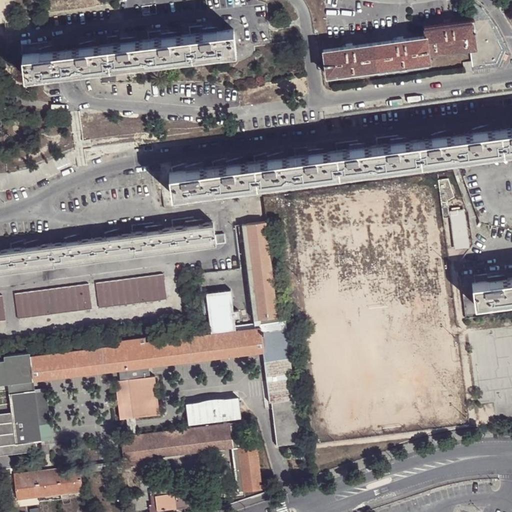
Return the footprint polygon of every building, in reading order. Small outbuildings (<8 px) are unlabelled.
[(465,72),(499,68),(507,51),(501,37),(493,24),(484,11),(482,9),(473,2),(467,3),(470,23),(473,22),(476,47),(472,47),(473,62),(463,63),(465,72)] [(466,48),(472,47),(476,47),(473,22),(470,23),(425,29),(426,36),(428,53),(429,53),(438,52),(439,53),(447,52),(447,50),(457,49),(457,51),(466,50),(466,48)] [(68,71),(82,69),(234,50),(231,29),(222,30),(203,32),(180,35),(161,37),(140,40),(120,43),(99,45),(79,48),(66,49),(58,50),(52,51),(38,52),(25,54),(27,76),(56,72),(68,71)] [(430,60),(429,53),(428,53),(426,36),(324,49),(326,73),(335,72),(335,74),(344,73),(344,71),(362,69),(362,71),(371,70),(370,68),(386,66),(387,68),(395,66),(395,64),(412,62),(412,64),(421,63),(421,61),(430,60)] [(79,48),(99,45),(97,38),(79,44),(79,48)] [(52,51),(58,50),(57,43),(38,48),(38,52),(52,51)] [(489,131),(494,130),(492,124),(473,129),(473,133),(489,131)] [(511,127),(494,130),(489,131),(473,133),(453,136),(449,136),(433,138),(421,140),(410,142),(390,144),(369,147),(349,150),(328,152),(309,154),(288,157),(268,160),(246,163),(227,165),(206,168),(187,171),(172,173),(175,194),(424,161),(451,158),(492,152),(511,149),(511,127)] [(449,136),(453,136),(451,129),(432,134),(433,138),(449,136)] [(268,160),(288,157),(286,151),(268,156),(268,160)] [(227,165),(246,163),(245,156),(227,162),(227,165)] [(187,171),(206,168),(205,162),(186,167),(187,171)] [(440,178),(445,215),(450,214),(448,198),(455,194),(449,177),(440,178)] [(454,214),(459,248),(470,246),(465,212),(462,213),(462,209),(455,210),(455,214),(454,214)] [(119,235),(105,236),(85,239),(81,239),(78,240),(78,241),(65,243),(65,241),(64,241),(59,242),(52,243),(44,244),(37,245),(38,246),(25,248),(24,247),(23,247),(3,249),(0,249),(0,271),(56,264),(61,264),(83,261),(108,257),(123,255),(135,254),(216,243),(226,242),(225,233),(215,235),(213,221),(205,223),(199,223),(200,224),(187,226),(187,225),(186,225),(165,228),(159,229),(159,230),(146,232),(146,231),(145,231),(125,233),(120,234),(119,234),(119,235)] [(243,224),(255,319),(278,315),(266,221),(243,224)] [(120,234),(125,233),(124,227),(105,233),(105,236),(119,235),(119,234),(120,234)] [(81,239),(85,239),(83,232),(64,237),(64,241),(65,241),(65,243),(78,241),(78,240),(81,239)] [(37,245),(44,244),(42,238),(23,243),(23,247),(24,247),(25,248),(38,246),(37,245)] [(167,298),(164,274),(97,282),(100,307),(167,298)] [(479,304),(511,299),(511,277),(506,279),(489,281),(476,283),(479,304)] [(90,284),(15,293),(18,317),(93,308),(90,284)] [(211,333),(236,329),(231,290),(206,293),(211,333)] [(291,313),(278,315),(279,320),(287,320),(287,328),(288,337),(294,336),(291,313)] [(278,315),(255,319),(256,323),(256,327),(261,326),(260,323),(279,320),(278,315)] [(287,320),(279,320),(260,323),(261,326),(262,332),(287,328),(287,320)] [(116,345),(65,352),(67,375),(120,369),(128,368),(142,366),(149,365),(263,351),(265,351),(262,332),(261,326),(256,327),(253,327),(236,329),(211,333),(147,341),(146,336),(116,340),(116,345)] [(291,357),(288,337),(287,328),(262,332),(265,351),(263,351),(264,360),(291,357)] [(18,382),(34,380),(31,356),(31,352),(5,355),(5,359),(9,383),(18,382)] [(67,375),(65,352),(31,356),(34,380),(67,375)] [(272,403),(297,400),(291,357),(264,360),(270,403),(272,403)] [(5,359),(0,359),(0,384),(9,383),(5,359)] [(151,376),(149,365),(142,366),(143,377),(151,376)] [(143,377),(142,366),(128,368),(129,379),(143,377)] [(128,368),(120,369),(121,380),(129,379),(128,368)] [(155,375),(152,376),(157,413),(160,413),(155,375)] [(152,376),(151,376),(143,377),(129,379),(121,380),(119,380),(125,417),(127,417),(135,416),(157,413),(152,376)] [(36,390),(34,380),(18,382),(19,391),(26,390),(32,432),(41,431),(36,390)] [(125,417),(119,380),(116,380),(121,418),(125,417)] [(27,442),(33,441),(52,439),(51,429),(41,431),(32,432),(26,390),(19,391),(18,382),(9,383),(11,413),(0,414),(0,452),(28,449),(27,442)] [(41,431),(51,429),(47,389),(36,390),(41,431)] [(235,397),(186,403),(188,422),(237,416),(235,397)] [(302,444),(297,400),(272,403),(277,447),(302,444)] [(137,434),(135,416),(127,417),(129,434),(137,434)] [(238,421),(137,434),(129,434),(121,436),(124,459),(124,460),(140,458),(232,447),(238,491),(263,488),(257,444),(249,445),(247,429),(239,430),(238,421)] [(80,466),(81,471),(141,464),(140,458),(124,460),(124,459),(80,466)] [(78,466),(23,473),(24,479),(78,471),(78,466)] [(17,499),(80,491),(78,471),(24,479),(23,473),(15,474),(17,499)] [(156,495),(170,493),(170,489),(151,491),(153,504),(157,503),(156,495)] [(184,491),(170,493),(156,495),(157,503),(153,504),(149,505),(149,511),(151,511),(157,511),(187,506),(184,491)]
